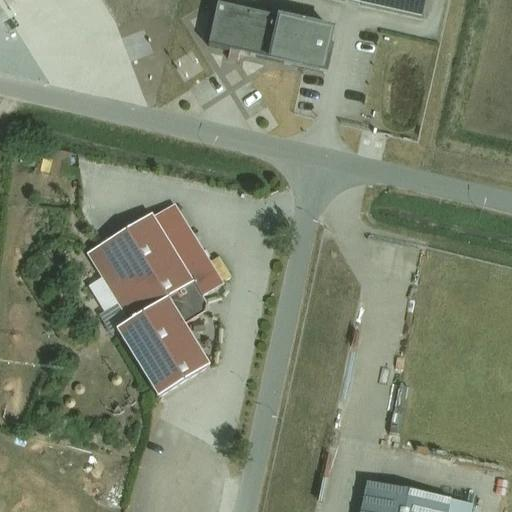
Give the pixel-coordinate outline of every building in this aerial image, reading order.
[(0,0),(0,5),(10,21),(43,0),(0,0)] [(328,0),(423,21),(427,0),(328,0)] [(218,7),(209,50),(230,54),(228,62),(237,64),(239,56),(322,75),(332,33),(218,7)] [(44,149),(41,173),(73,177),(76,153),(44,149)] [(182,329),(203,316),(204,306),(201,300),(222,287),(173,208),(151,221),(149,218),(84,258),(125,324),(111,332),(155,402),(207,369),(182,329)] [(363,486),(357,511),(470,511),(471,508),(363,486)]
